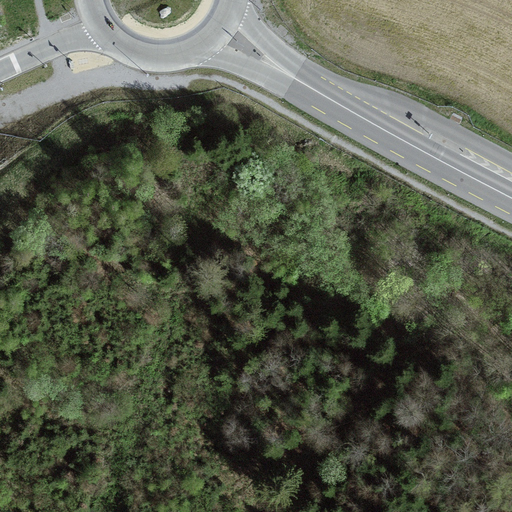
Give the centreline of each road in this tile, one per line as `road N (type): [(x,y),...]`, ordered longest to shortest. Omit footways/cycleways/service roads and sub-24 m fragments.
road 1 (primary): [(511,195),(219,30)]
road 2 (primary): [(99,25),(135,54),(158,58),(181,56),(219,30)]
